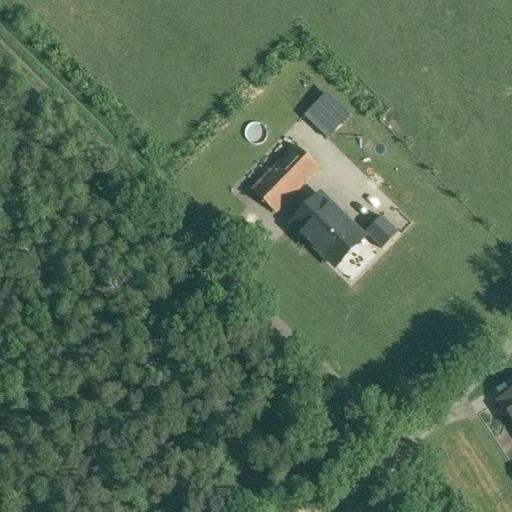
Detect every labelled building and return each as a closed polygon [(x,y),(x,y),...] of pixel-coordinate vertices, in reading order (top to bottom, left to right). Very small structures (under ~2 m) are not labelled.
[(329,94),(309,114),(327,132),(347,113),(329,94)] [(318,169),(296,147),(255,189),(277,210),(318,169)] [(295,222),(338,266),(366,239),(324,195),(295,222)] [(382,216),(366,234),(384,250),(400,233),(382,216)] [(511,376),(492,388),(498,397),(511,389),(511,376)] [(511,392),(501,399),(511,418),(511,392)]
